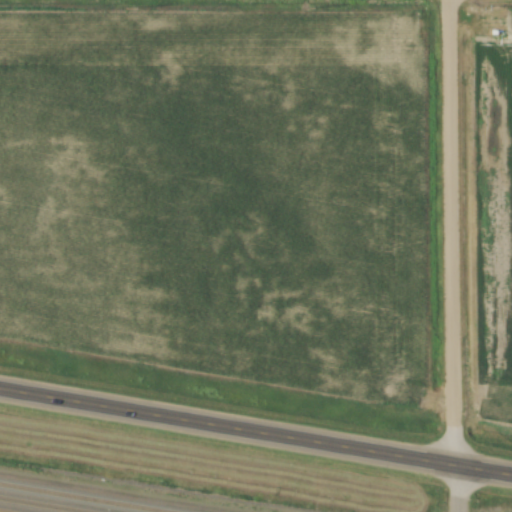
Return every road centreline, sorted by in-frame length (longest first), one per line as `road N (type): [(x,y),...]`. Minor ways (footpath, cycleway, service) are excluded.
road 1 (primary): [(511,474),(0,387)]
road 2 (residential): [(453,511),(444,0)]
